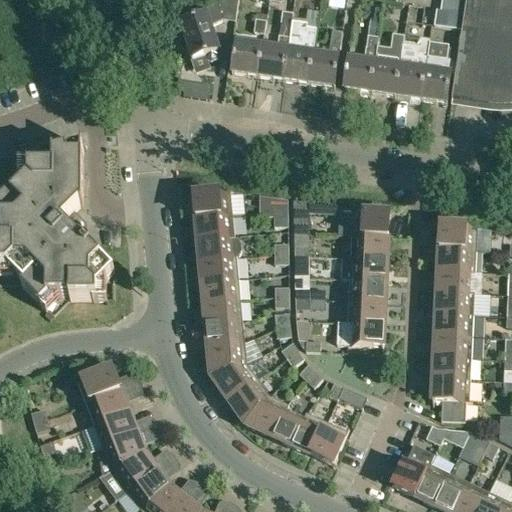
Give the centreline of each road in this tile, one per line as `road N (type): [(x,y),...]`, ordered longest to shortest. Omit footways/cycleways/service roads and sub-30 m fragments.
road 1 (unclassified): [(511,179),(150,128)]
road 2 (residential): [(356,511),(406,402),(414,211)]
road 3 (residential): [(162,336),(176,384),(218,446),(245,471),(329,511)]
road 4 (residential): [(150,128),(162,336)]
road 5 (residential): [(0,374),(53,347),(162,336)]
road 6 (unclassified): [(150,128),(96,0)]
